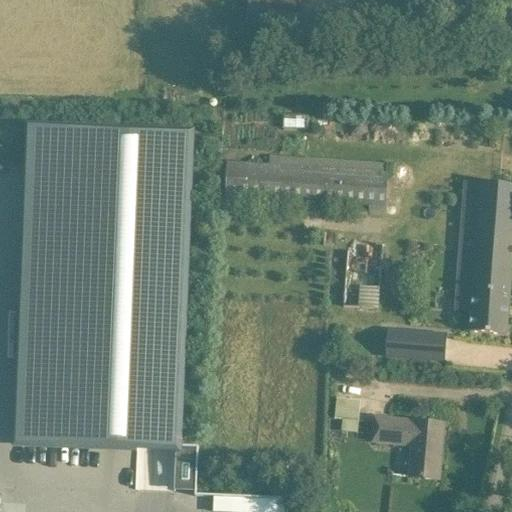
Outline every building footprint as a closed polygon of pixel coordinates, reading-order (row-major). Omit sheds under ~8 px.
[(250,0),(246,27),(300,35),(305,0),(250,0)] [(29,130),(17,444),(179,450),(191,136),(29,130)] [(228,198),(370,208),(369,215),(384,216),(385,209),(386,209),(388,178),(230,166),(228,198)] [(466,184),(457,296),(459,296),(473,297),(470,333),(487,335),(507,336),(511,270),(511,186),(467,184),(466,184)] [(344,311),(380,314),(384,249),(349,247),(344,311)] [(388,332),(386,359),(445,363),(447,336),(388,332)] [(326,339),(325,353),(339,354),(340,340),(326,339)] [(337,399),(334,420),(345,421),(347,400),(337,399)] [(409,478),(418,479),(438,481),(444,426),(375,419),(372,443),(402,446),(402,444),(412,445),(409,478)] [(276,463),(276,474),(288,474),(288,463),(276,463)] [(284,511),(284,497),(209,495),(208,511),(284,511)]
